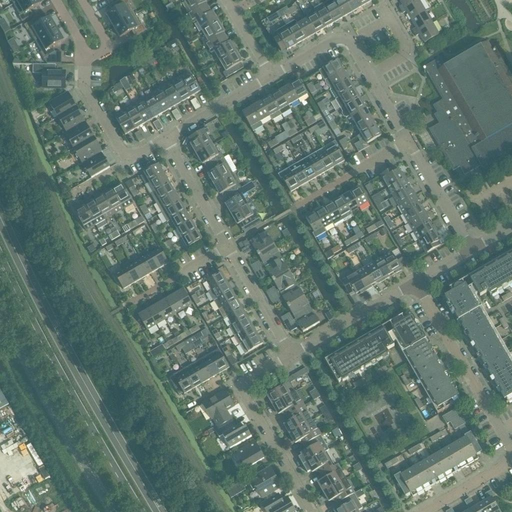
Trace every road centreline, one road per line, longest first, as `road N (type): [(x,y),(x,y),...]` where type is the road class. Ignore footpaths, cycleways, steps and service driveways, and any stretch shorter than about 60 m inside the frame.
road 1 (primary): [(156,511),(0,224)]
road 2 (residential): [(424,511),(501,468),(509,447),(415,284)]
road 3 (primary): [(0,258),(141,511)]
road 4 (residential): [(288,356),(165,138)]
road 5 (unclassified): [(113,511),(0,311)]
road 6 (residential): [(470,251),(369,75)]
road 7 (residential): [(311,511),(242,395),(246,379),(288,356)]
road 8 (residential): [(85,61),(83,86),(127,155),(165,138)]
road 9 (residential): [(288,356),(415,284)]
road 10 (residential): [(369,75),(343,38),(271,75)]
road 11 (residential): [(165,138),(271,75)]
